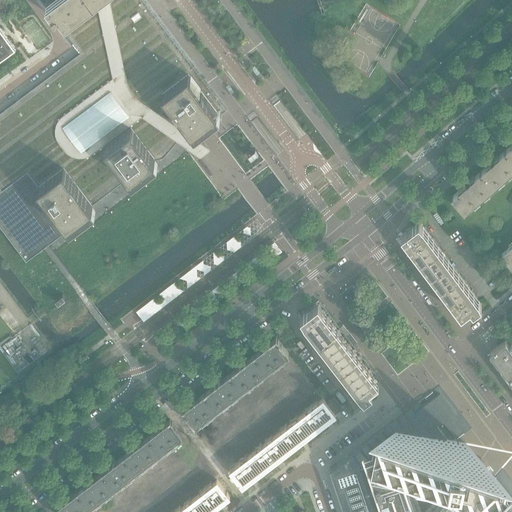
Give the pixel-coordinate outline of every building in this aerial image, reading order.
[(164,157),(178,139),(175,137),(173,136),(176,134),(182,129),(184,130),(184,131),(186,133),(188,132),(193,129),(195,128),(195,127),(205,122),(227,109),(237,103),(246,116),(254,111),(230,78),(213,91),(207,84),(203,78),(198,71),(184,53),(180,47),(211,24),(269,100),(276,94),(213,10),(174,40),(172,36),(165,28),(156,16),(150,8),(146,3),(144,0),(98,0),(62,27),(66,32),(72,40),(75,44),(81,51),(77,54),(39,83),(18,98),(0,112),(0,225),(26,260),(42,248),(48,243),(53,239),(59,235),(64,231),(68,225),(71,220),(76,216),(83,211),(88,207),(92,204),(111,189),(117,185),(125,179),(129,176),(142,167),(150,160),(163,157),(164,157)] [(62,27),(98,0),(41,0),(49,9),(53,15),(52,16),(51,17),(56,23),(58,21),(62,27)] [(0,59),(15,49),(7,37),(0,27),(0,59)] [(511,170),(511,159),(505,150),(480,172),(493,187),(511,170)] [(493,187),(480,172),(451,197),(461,208),(464,212),(493,187)] [(479,301),(453,267),(423,226),(420,223),(419,222),(414,225),(403,234),(401,232),(398,234),(405,244),(407,243),(414,252),(413,254),(418,261),(420,259),(425,266),(423,268),(428,274),(430,273),(435,279),(433,281),(438,288),(440,286),(445,293),(444,295),(449,301),(450,300),(455,306),(454,308),(459,315),(460,314),(461,314),(470,308),(473,311),(481,305),(479,301)] [(511,244),(500,254),(511,267),(511,244)] [(503,267),(496,258),(489,264),(496,272),(501,269),(503,267)] [(365,283),(355,270),(347,276),(353,285),(352,286),(353,288),(355,287),(357,289),(365,283)] [(359,353),(354,346),(352,347),(347,341),(348,339),(344,333),(341,334),(337,327),(338,326),(333,320),(331,321),(324,311),(325,310),(318,300),(315,302),(316,304),(301,316),(304,321),(314,335),(361,395),(364,399),(372,392),(370,389),(379,382),(378,381),(379,380),(374,373),(372,374),(367,367),(369,366),(364,360),(362,361),(357,354),(359,353)] [(288,354),(288,353),(276,337),(275,338),(270,342),(269,342),(264,346),(265,346),(255,354),(267,369),(287,354),(288,354)] [(511,375),(511,349),(505,340),(489,352),(509,378),(511,375)] [(242,389),(267,369),(255,354),(245,362),(244,361),(239,365),(240,365),(230,373),(242,389)] [(217,408),(242,389),(230,373),(220,381),(219,380),(214,384),(215,385),(205,393),(217,408)] [(336,463),(329,468),(331,472),(331,473),(344,511),(511,511),(511,481),(502,469),(511,457),(511,452),(486,447),(439,385),(425,396),(418,402),(403,413),(384,427),(370,424),(362,437),(364,442),(336,464),(336,463)] [(196,424),(217,408),(205,393),(195,400),(194,399),(194,400),(189,403),(190,404),(184,408),(183,409),(185,410),(184,411),(186,413),(196,425),(197,424),(196,424)] [(340,406),(334,397),(327,403),(334,413),(342,407),(340,406)] [(329,419),(334,415),(335,414),(334,413),(327,403),(323,398),(322,399),(301,416),(313,431),(324,423),(329,419)] [(304,438),(313,431),(301,416),(276,435),(288,450),(299,442),(299,443),(300,442),(304,439),(304,438)] [(182,435),(170,419),(169,419),(169,420),(164,424),(163,423),(158,427),(159,428),(149,435),(161,451),(165,447),(181,435),(181,436),(182,435)] [(151,459),(161,451),(149,435),(139,443),(139,442),(133,446),(134,447),(124,455),(136,470),(151,459)] [(279,457),(288,450),(276,435),(251,454),(263,470),(274,461),(274,462),(279,458),(279,457)] [(263,470),(251,454),(231,469),(230,469),(230,470),(239,481),(243,486),(243,485),(243,484),(248,480),(249,481),(254,477),(254,476),(263,470)] [(113,488),(136,470),(124,455),(114,462),(113,462),(111,464),(108,466),(109,466),(101,473),(113,488)] [(239,481),(230,470),(228,472),(237,483),(239,481)] [(90,506),(113,488),(101,473),(93,479),(92,478),(87,482),(88,483),(78,490),(90,506)] [(229,496),(217,480),(216,480),(216,481),(196,496),(208,511),(218,504),(218,505),(223,501),(223,500),(228,496),(228,497),(229,496)] [(81,511),(90,506),(78,490),(68,498),(67,497),(62,501),(63,502),(57,506),(56,506),(60,511),(81,511)] [(207,511),(208,511),(196,496),(175,511),(207,511)]
